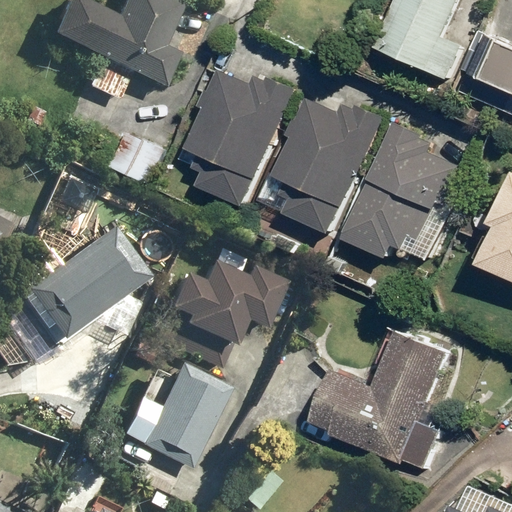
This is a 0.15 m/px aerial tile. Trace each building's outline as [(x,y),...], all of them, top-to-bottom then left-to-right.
[(58,0),(41,43),(102,68),(91,95),(116,106),(127,79),(160,93),(174,60),(159,54),(178,7),(161,0),(120,0),(111,22),(58,0)] [(461,0),(396,0),(374,56),(447,86),(461,49),(444,42),(461,0)] [(511,54),(485,43),(469,80),(511,98),(511,54)] [(243,214),(296,92),(256,74),(249,91),(214,76),(191,130),(197,133),(184,163),(205,172),(196,194),(243,214)] [(331,241),(386,120),(360,108),(356,117),(339,110),(337,115),(307,102),(298,123),(295,122),(286,142),(290,144),(271,185),(293,195),(282,219),(331,241)] [(425,142),(393,129),(342,245),(387,265),(393,252),(401,256),(407,242),(421,248),(439,208),(447,212),(455,193),(452,192),(461,170),(431,157),(435,147),(425,142)] [(143,189),(159,152),(127,137),(111,175),(143,189)] [(511,289),(511,182),(490,233),(496,235),(479,276),(511,289)] [(90,221),(65,209),(54,230),(80,242),(90,221)] [(46,346),(144,278),(109,227),(12,295),(23,311),(0,327),(0,332),(25,369),(50,352),(46,346)] [(242,263),(217,250),(209,266),(233,279),(242,263)] [(176,320),(171,330),(223,352),(232,331),(252,340),(275,287),(241,273),(236,285),(200,270),(191,291),(168,281),(155,311),(176,320)] [(329,379),(313,428),(336,436),(333,444),(403,467),(404,463),(429,471),(441,435),(424,429),(448,356),(391,337),(381,369),(385,370),(377,395),(329,379)] [(222,391),(166,368),(149,410),(125,401),(108,445),(152,463),(155,455),(172,462),(169,469),(188,477),(222,391)] [(250,511),(255,511),(277,486),(261,472),(237,500),(250,511)]
